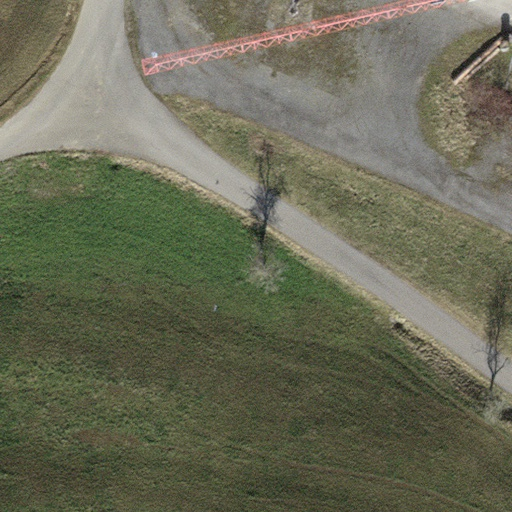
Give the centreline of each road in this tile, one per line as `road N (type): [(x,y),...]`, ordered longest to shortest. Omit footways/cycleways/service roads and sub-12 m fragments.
road 1 (track): [(511,372),(406,287),(110,108)]
road 2 (track): [(112,21),(511,197)]
road 3 (track): [(369,134),(405,0)]
